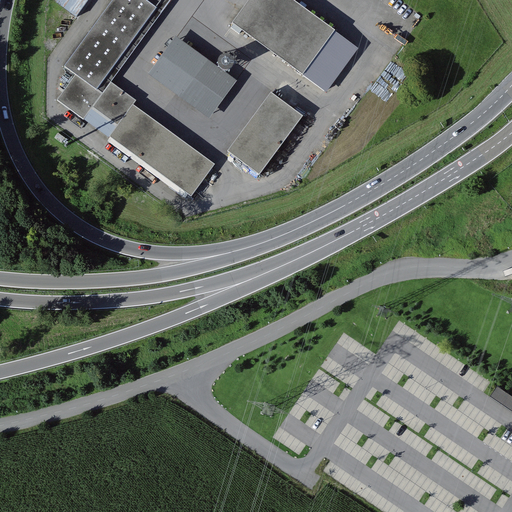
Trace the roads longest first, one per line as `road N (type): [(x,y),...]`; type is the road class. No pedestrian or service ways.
road 1 (motorway): [(271,242),(199,254),(126,249),(99,240),(48,200),(7,124),(1,77),(9,0)]
road 2 (motorway): [(257,278),(355,231),(511,133)]
road 3 (motorway): [(511,92),(404,172),(271,242)]
road 4 (motorway): [(271,242),(147,278),(0,278)]
road 5 (motorway): [(0,369),(125,338),(257,278)]
road 6 (motorway): [(0,297),(147,296),(257,278)]
